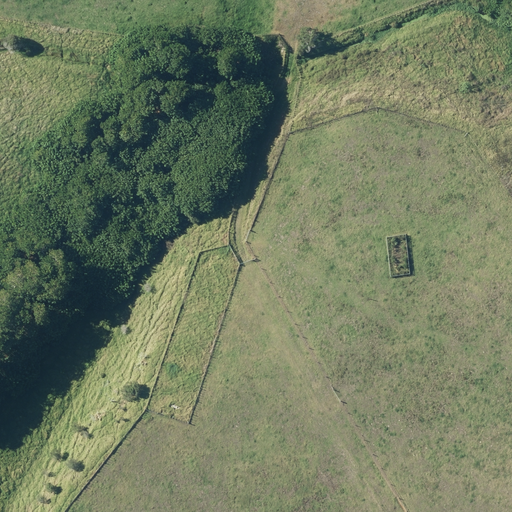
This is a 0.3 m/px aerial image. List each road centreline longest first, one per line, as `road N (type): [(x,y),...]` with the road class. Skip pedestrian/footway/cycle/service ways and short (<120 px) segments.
road 1 (track): [(236,231),(246,261),(396,511)]
road 2 (track): [(236,231),(511,352)]
road 3 (track): [(307,0),(283,84),(252,149),(236,231)]
